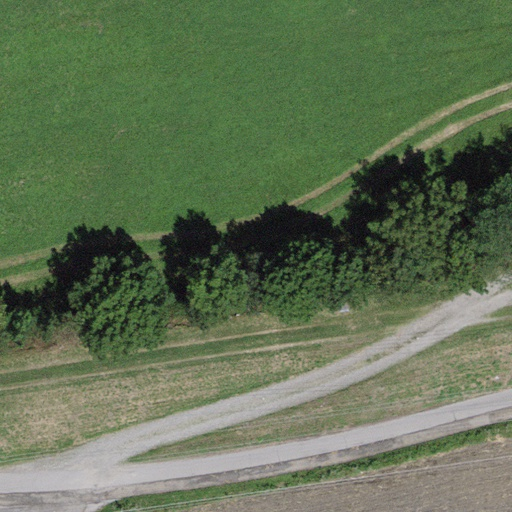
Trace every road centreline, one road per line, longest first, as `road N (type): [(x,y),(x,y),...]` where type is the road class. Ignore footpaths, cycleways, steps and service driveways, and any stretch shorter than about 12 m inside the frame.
road 1 (track): [(32,488),(63,459),(324,378),(423,336),(511,282)]
road 2 (unclassified): [(511,406),(306,456),(32,488)]
